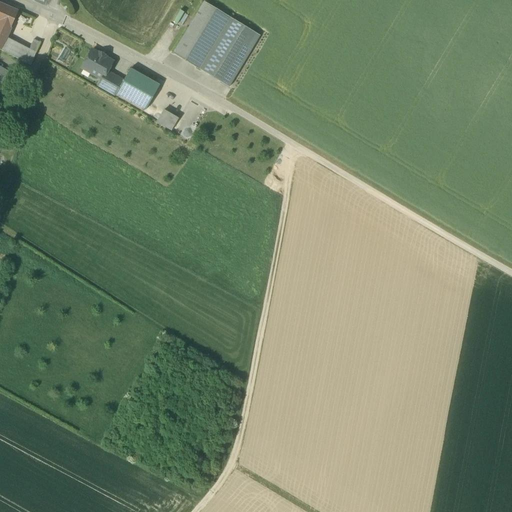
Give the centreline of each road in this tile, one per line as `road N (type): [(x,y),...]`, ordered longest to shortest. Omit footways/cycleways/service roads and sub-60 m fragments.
road 1 (track): [(192,511),(230,466),(241,434),(296,146)]
road 2 (track): [(511,270),(193,87)]
road 3 (track): [(0,187),(54,17)]
